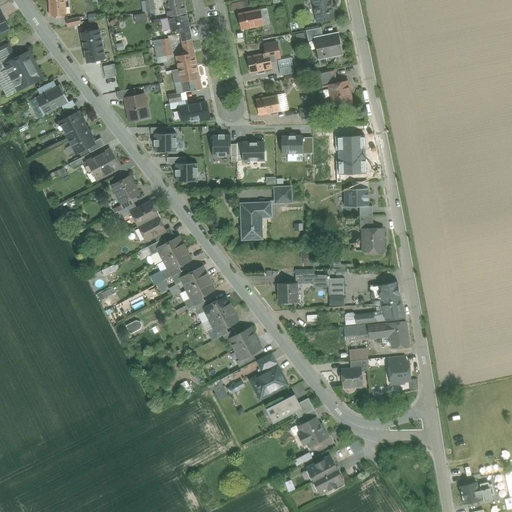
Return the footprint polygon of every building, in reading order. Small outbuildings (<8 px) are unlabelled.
[(65,0),(48,0),(49,16),(66,15),(65,0)] [(152,0),(145,0),(147,10),(154,8),(152,0)] [(184,0),(164,0),(165,6),(168,17),(168,16),(168,17),(186,13),(184,1),(185,1),(184,0)] [(312,0),(317,22),(334,18),(330,0),(312,0)] [(168,17),(165,6),(154,8),(157,19),(168,17)] [(260,9),(238,14),(241,30),(263,25),(261,16),(260,9)] [(136,23),(148,21),(146,12),(134,14),(136,23)] [(0,13),(0,32),(9,28),(2,13),(0,13)] [(186,13),(168,17),(171,30),(179,28),(181,40),(191,38),(186,13)] [(79,16),(67,19),(68,26),(81,23),(79,16)] [(321,27),(306,30),(308,41),(315,39),(323,37),(321,27)] [(99,29),(81,32),(87,62),(105,58),(99,29)] [(323,37),(315,39),(319,57),(342,53),(338,34),(323,37)] [(191,40),(182,42),(184,54),(176,55),(179,69),(196,65),(191,40)] [(277,43),(264,45),(265,53),(247,57),(250,73),(272,68),(270,59),(280,57),(277,43)] [(172,53),(170,44),(162,45),(164,55),(166,55),(172,53)] [(5,45),(0,48),(0,65),(1,66),(4,65),(13,60),(5,45)] [(162,45),(154,47),(156,57),(164,55),(162,45)] [(13,60),(4,65),(17,90),(26,86),(29,87),(33,85),(34,82),(42,77),(29,52),(13,60)] [(164,55),(156,57),(157,63),(167,62),(166,55),(164,55)] [(196,65),(179,69),(172,70),(175,83),(181,81),(183,92),(202,88),(200,78),(199,78),(196,65)] [(293,66),(279,68),(281,75),(284,75),(294,73),(293,66)] [(334,69),(319,72),(322,87),(329,86),(329,85),(337,83),(334,69)] [(117,76),(115,70),(105,72),(106,78),(117,76)] [(53,81),(38,89),(41,95),(56,87),(53,81)] [(337,83),(329,85),(329,86),(333,106),(351,102),(347,81),(337,83)] [(41,95),(36,97),(35,97),(35,98),(29,101),(38,118),(44,115),(45,115),(45,114),(62,105),(68,102),(68,103),(69,102),(60,84),(59,85),(56,87),(41,95)] [(134,88),(116,92),(118,100),(125,98),(136,96),(134,88)] [(180,92),(167,95),(169,103),(181,101),(180,92)] [(136,96),(125,98),(130,120),(131,120),(135,122),(138,121),(140,118),(148,116),(143,94),(136,96)] [(278,95),(255,100),(259,116),(281,111),(278,95)] [(68,102),(62,105),(65,111),(73,106),(75,106),(72,100),(69,102),(68,103),(68,102)] [(206,102),(179,107),(182,121),(192,121),(198,119),(199,120),(209,118),(206,102)] [(65,111),(61,112),(65,119),(77,113),(73,106),(65,111)] [(302,109),(289,111),(290,119),(304,116),(302,109)] [(65,119),(60,121),(68,137),(86,128),(78,112),(77,113),(65,119)] [(86,128),(68,137),(72,145),(65,148),(70,159),(76,156),(76,153),(88,147),(94,144),(93,142),(86,128)] [(168,133),(155,134),(155,140),(154,140),(154,146),(155,146),(155,152),(176,152),(176,133),(168,133)] [(218,135),(212,135),(213,157),(231,156),(231,144),(231,135),(224,135),(224,134),(218,134),(218,135)] [(302,136),(282,136),(282,154),(303,154),(303,138),(302,136)] [(101,138),(93,142),(94,144),(88,147),(91,153),(105,145),(101,138)] [(303,138),(303,154),(313,153),(312,138),(303,138)] [(264,142),(243,143),(243,161),(264,161),(264,142)] [(110,149),(87,161),(97,180),(120,168),(110,149)] [(81,157),(69,164),(72,169),(84,163),(81,157)] [(185,163),(176,163),(176,170),(175,170),(175,176),(177,176),(177,182),(198,181),(197,163),(185,163)] [(130,176),(112,185),(121,202),(122,203),(131,198),(139,194),(130,176)] [(291,187),(275,187),(275,202),(291,202),(291,187)] [(345,207),(359,206),(369,206),(368,188),(357,188),(344,189),(345,207)] [(131,198),(122,203),(121,202),(121,206),(122,209),(118,211),(118,212),(134,203),(131,198)] [(137,209),(131,212),(132,213),(139,226),(158,216),(150,202),(137,209)] [(270,202),(241,204),(242,239),(260,239),(259,215),(271,215),(270,202)] [(134,203),(118,212),(121,218),(132,213),(131,212),(137,209),(134,203)] [(359,206),(360,217),(373,216),(373,206),(369,206),(359,206)] [(158,216),(139,226),(146,240),(155,236),(165,231),(165,230),(158,216)] [(360,230),(363,230),(363,229),(373,229),(373,216),(360,217),(360,230)] [(165,231),(155,236),(157,242),(164,238),(173,233),(170,227),(165,230),(165,231)] [(373,229),(363,229),(363,230),(363,250),(384,250),(383,229),(373,229)] [(167,243),(158,248),(159,251),(164,259),(185,248),(179,237),(167,243)] [(157,242),(148,246),(152,255),(159,251),(158,248),(167,243),(164,238),(157,242)] [(185,248),(164,259),(168,268),(169,271),(179,266),(191,260),(185,248)] [(309,250),(301,250),(301,259),(303,259),(303,265),(311,264),(311,259),(310,259),(309,250)] [(340,258),(325,259),(325,267),(341,266),(340,258)] [(179,266),(169,271),(168,268),(161,271),(165,279),(172,276),(181,271),(179,266)] [(190,273),(181,278),(183,281),(187,289),(208,278),(203,267),(190,273)] [(181,271),(172,276),(176,285),(183,281),(181,278),(190,273),(188,268),(181,271)] [(314,275),(296,275),(296,283),(297,283),(297,284),(314,283),(315,283),(314,275)] [(330,276),(314,275),(315,283),(314,283),(314,286),(329,286),(329,279),(330,279),(330,276)] [(208,278),(187,289),(191,297),(193,300),(202,296),(214,289),(208,278)] [(330,279),(329,279),(329,286),(329,295),(345,294),(345,278),(330,279)] [(103,279),(94,283),(98,291),(107,287),(103,279)] [(397,281),(379,286),(383,304),(401,299),(397,281)] [(296,283),(279,284),(279,302),(297,302),(297,284),(297,283),(296,283)] [(379,286),(370,288),(374,305),(382,304),(383,304),(379,286)] [(191,297),(184,301),(189,309),(194,306),(205,301),(202,296),(193,300),(191,297)] [(343,296),(330,296),(330,306),(344,306),(343,296)] [(213,303),(203,309),(205,311),(209,320),(232,308),(226,297),(213,303)] [(205,301),(194,306),(198,314),(205,311),(203,309),(213,303),(210,298),(205,301)] [(384,311),(355,315),(353,311),(348,312),(346,316),(347,325),(405,319),(401,299),(383,304),(382,304),(384,311)] [(232,308),(209,320),(214,329),(216,332),(226,327),(238,320),(232,308)] [(316,315),(310,316),(311,326),(318,326),(316,315)] [(139,318),(127,325),(131,333),(144,326),(139,318)] [(406,321),(389,323),(391,337),(392,348),(409,346),(406,321)] [(389,323),(368,325),(369,337),(369,339),(391,337),(389,323)] [(368,325),(356,327),(357,336),(358,339),(369,337),(368,325)] [(226,327),(216,332),(214,329),(208,332),(212,341),(223,335),(228,332),(226,327)] [(228,332),(223,335),(226,341),(230,339),(229,339),(241,332),(239,327),(228,332)] [(241,332),(229,339),(230,339),(235,349),(257,338),(254,333),(251,327),(241,332)] [(356,327),(344,328),(345,337),(357,336),(356,327)] [(257,338),(235,349),(240,359),(241,360),(253,353),(262,349),(259,343),(259,342),(257,338)] [(253,353),(241,360),(240,359),(236,361),(239,367),(255,359),(253,353)] [(272,353),(256,361),(260,369),(261,368),(261,367),(276,360),(272,353)] [(368,359),(350,361),(351,369),(361,368),(361,372),(369,371),(368,359)] [(276,360),(261,367),(261,368),(264,374),(277,367),(278,367),(279,366),(276,360)] [(405,362),(390,364),(391,380),(396,380),(397,381),(398,383),(404,383),(404,381),(410,380),(408,362),(405,362)] [(264,374),(252,380),(256,388),(258,387),(258,388),(260,387),(265,396),(287,385),(278,367),(277,367),(264,374)] [(351,369),(342,370),(344,387),(362,385),(361,372),(361,368),(351,369)] [(231,393),(245,385),(242,380),(228,387),(231,393)] [(295,394),(266,409),(273,423),(295,412),(302,408),(299,403),(295,394)] [(314,410),(308,398),(299,403),(302,408),(295,412),(298,418),(304,415),(314,410)] [(314,410),(304,415),(307,421),(316,417),(318,416),(314,410)] [(307,421),(298,426),(302,433),(298,435),(303,445),(307,443),(309,447),(329,437),(324,428),(322,429),(316,417),(307,421)] [(309,453),(294,460),(297,466),(312,458),(309,453)] [(329,457),(308,468),(321,493),(343,482),(340,477),(341,476),(333,461),(332,462),(329,457)] [(488,480),(476,483),(479,495),(491,492),(488,480)] [(476,483),(461,487),(465,503),(480,499),(479,495),(476,483)]
